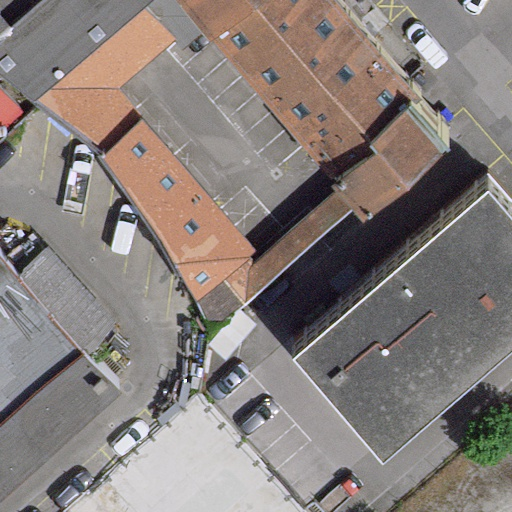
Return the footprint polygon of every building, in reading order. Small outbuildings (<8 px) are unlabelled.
[(0,0),(0,62),(38,91),(142,0),(0,0)] [(176,32),(149,0),(142,0),(38,91),(58,105),(95,141),(104,151),(141,118),(114,86),(136,67),(176,32)] [(149,0),(176,32),(183,41),(218,12),(207,0),(149,0)] [(451,122),(346,0),(207,0),(218,12),(370,191),(451,122)] [(169,150),(141,118),(104,151),(129,183),(169,150)] [(198,185),(169,150),(129,183),(142,199),(185,277),(189,275),(196,290),(241,251),(191,190),(198,185)] [(295,339),(387,442),(511,333),(511,194),(491,170),(295,339)] [(249,259),(241,251),(196,290),(209,324),(355,194),(341,179),(249,259)] [(0,243),(0,488),(121,379),(88,342),(23,269),(0,243)] [(47,248),(23,269),(88,342),(111,319),(47,248)] [(309,511),(201,391),(104,478),(135,511),(309,511)]
